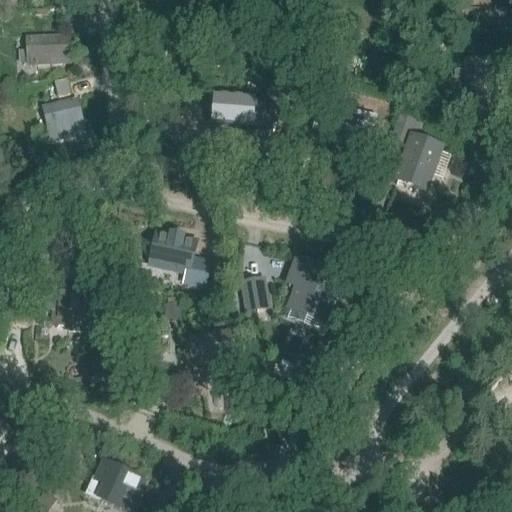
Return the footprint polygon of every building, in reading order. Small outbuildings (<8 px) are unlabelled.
[(511,10),(511,0),(498,0),(498,10),(511,10)] [(444,5),(443,17),(461,18),(462,6),(444,5)] [(36,52),(37,66),(70,64),(69,39),(28,41),(28,53),(36,52)] [(498,65),(466,66),(467,107),(499,106),(498,65)] [(66,80),(54,83),(58,98),(70,95),(66,80)] [(215,97),(213,127),(265,131),(267,101),(215,97)] [(44,110),(52,142),(84,135),(76,102),(44,110)] [(318,104),(312,133),(335,138),(337,129),(360,134),(358,143),(371,146),(377,117),(318,104)] [(398,116),(390,141),(407,147),(410,136),(412,131),(422,135),(425,126),(398,116)] [(407,147),(394,180),(428,193),(433,180),(434,177),(442,180),(450,157),(442,154),(444,149),(445,146),(412,133),(410,136),(407,147)] [(0,244),(21,247),(25,217),(0,213),(0,244)] [(157,238),(152,265),(187,273),(185,283),(205,287),(209,268),(191,264),(194,246),(183,244),(183,240),(179,239),(170,237),(169,241),(157,238)] [(325,319),(333,297),(337,298),(343,281),(299,265),(294,276),(303,280),(293,307),(325,319)] [(121,278),(119,290),(133,293),(136,281),(121,278)] [(263,282),(238,286),(244,317),(269,313),(263,282)] [(47,291),(46,311),(56,311),(56,312),(53,313),(53,318),(55,319),(55,326),(70,327),(70,332),(86,334),(88,321),(89,320),(90,312),(88,311),(89,294),(47,291)] [(180,303),(165,304),(166,320),(182,318),(180,303)] [(193,367),(199,368),(233,362),(228,330),(193,336),(188,340),(186,343),(184,347),(183,351),(184,355),(185,360),(189,364),(193,367)] [(0,459),(7,450),(2,447),(10,435),(0,428),(0,459)] [(94,481),(87,496),(101,502),(103,499),(131,511),(144,483),(106,466),(98,483),(94,481)] [(42,497),(31,511),(48,511),(57,500),(46,492),(42,497)]
